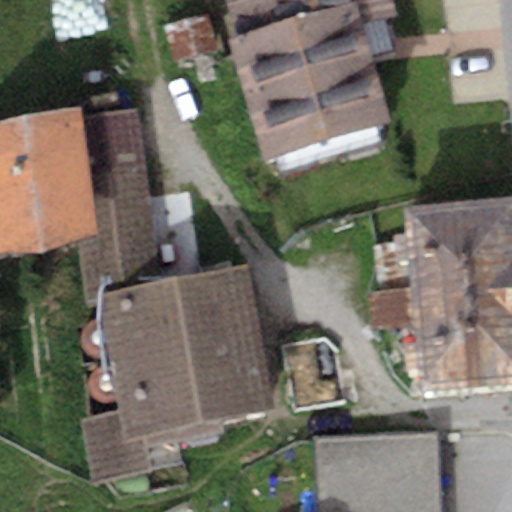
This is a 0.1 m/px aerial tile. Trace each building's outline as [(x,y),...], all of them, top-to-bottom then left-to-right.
[(225,0),(275,185),(402,151),(375,50),(406,42),(394,0),(225,0)] [(83,129),(0,137),(0,265),(84,257),(96,255),(88,177),(83,129)] [(147,171),(88,177),(96,255),(84,257),(90,308),(107,307),(167,299),(147,171)] [(511,222),(416,230),(430,418),(511,412),(511,222)] [(167,299),(107,307),(124,421),(86,427),(95,491),(154,483),(149,447),(275,428),(254,286),(167,299)] [(315,448),(315,511),(439,511),(436,443),(315,448)]
